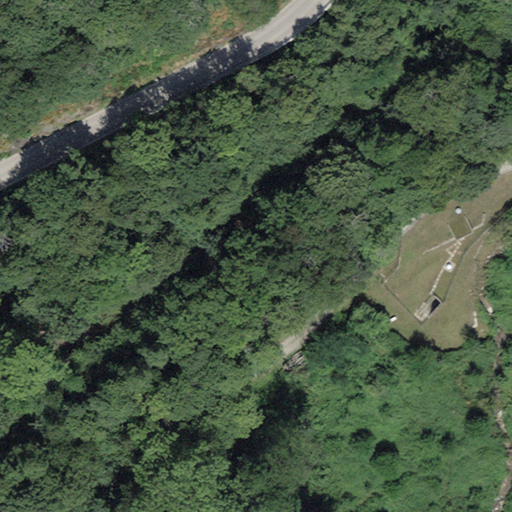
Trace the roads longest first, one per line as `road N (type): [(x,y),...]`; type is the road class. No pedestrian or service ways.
road 1 (track): [(511,167),(460,182),(423,204),(293,346),(207,393),(77,440),(0,479)]
road 2 (tertiary): [(0,176),(250,46),(311,0)]
